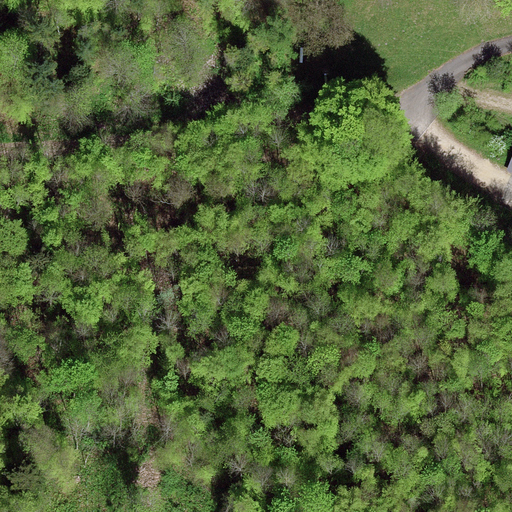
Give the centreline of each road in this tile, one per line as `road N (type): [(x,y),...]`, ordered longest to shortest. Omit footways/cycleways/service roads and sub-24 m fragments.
road 1 (track): [(443,79),(394,106),(321,118),(0,151)]
road 2 (track): [(407,101),(434,144),(511,185)]
